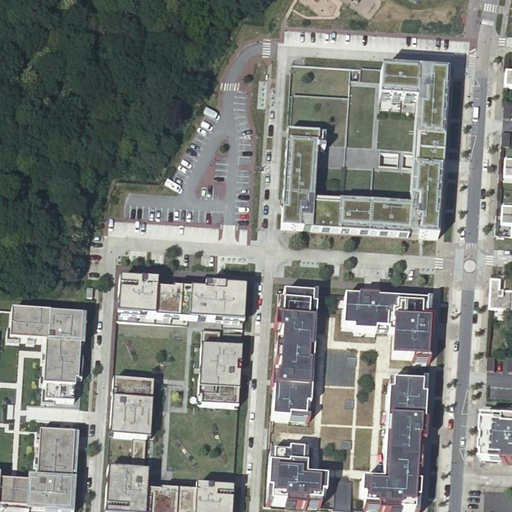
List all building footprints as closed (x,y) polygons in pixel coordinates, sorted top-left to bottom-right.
[(375,103),(377,71),(321,68),(290,66),(288,95),(282,182),(282,192),(296,193),(299,193),(300,193),(298,193),(298,181),(300,181),(301,174),(299,173),(300,161),(302,162),(302,161),(302,155),(302,154),(303,145),(306,96),(306,92),(309,92),(309,94),(362,98),(362,102),(375,103)] [(511,73),(504,73),(503,90),(511,90),(511,73)] [(380,75),(378,102),(415,104),(416,98),(424,98),(424,105),(420,105),(419,109),(424,109),(423,112),(419,112),(418,138),(422,138),(421,145),(417,145),(416,158),(415,175),(440,176),(444,108),(440,107),(441,78),(429,77),(428,82),(417,81),(417,77),(380,75)] [(309,92),(306,92),(306,96),(303,145),(306,145),(309,98),(358,101),(358,108),(375,110),(375,103),(362,102),(362,98),(309,94),(309,92)] [(502,120),(510,120),(511,107),(503,106),(502,120)] [(501,148),(508,148),(509,135),(501,134),(501,148)] [(511,160),(504,160),(503,169),(511,169),(511,160)] [(302,162),(300,161),(299,173),(301,174),(300,181),(298,181),(298,193),(300,193),(299,193),(296,193),(296,202),(303,202),(303,198),(355,201),(368,202),(368,206),(374,206),(374,202),(401,204),(400,208),(404,208),(404,204),(408,204),(408,208),(413,209),(413,200),(409,200),(409,201),(303,194),(305,161),(302,161),(302,162)] [(511,169),(503,169),(503,179),(511,179),(511,169)] [(440,176),(410,175),(409,200),(413,200),(413,209),(408,208),(408,204),(404,204),(404,208),(400,208),(401,204),(374,202),(374,206),(368,206),(368,202),(355,201),(353,236),(404,240),(436,242),(437,224),(440,176)] [(296,193),(282,192),(281,203),(281,204),(279,232),(311,234),(336,235),(353,236),(355,201),(303,198),(303,202),(296,202),(296,193)] [(511,201),(511,208),(501,207),(500,216),(511,216),(511,201)] [(500,225),(511,226),(510,238),(511,237),(511,216),(500,216),(500,225)] [(502,282),(492,281),(490,312),(511,313),(511,293),(501,292),(502,282)] [(117,295),(121,296),(120,319),(170,322),(170,318),(221,321),(221,325),(239,326),(240,308),(243,308),(245,290),(190,286),(190,292),(172,290),(171,293),(156,292),(157,285),(118,282),(117,295)] [(305,419),(306,407),(310,408),(311,389),(307,389),(308,367),(312,368),(314,349),(310,349),(311,326),(315,327),(316,308),(312,308),(313,297),(312,297),(283,295),(282,305),(282,318),(278,317),(275,317),(274,332),(277,332),(281,333),(280,345),(279,366),(278,378),(274,378),(271,378),(270,393),(273,393),(277,393),(276,406),(272,406),(271,422),(289,423),(289,419),(305,420),(305,419)] [(394,337),(393,359),(425,361),(426,341),(431,341),(432,320),(430,320),(426,320),(426,306),(377,303),(377,301),(378,298),(358,297),(358,299),(344,298),(342,330),(353,330),(353,334),(375,336),(376,332),(388,332),(388,337),(394,337)] [(81,317),(11,313),(9,342),(46,345),(45,353),(48,353),(48,359),(45,359),(43,388),(45,388),(45,403),(73,405),(75,383),(77,383),(81,317)] [(203,370),(202,378),(198,378),(197,407),(233,409),(234,399),(238,399),(239,377),(235,376),(236,369),(240,369),(241,350),(219,349),(220,334),(201,333),(199,370),(203,370)] [(495,373),(496,359),(488,359),(487,372),(495,373)] [(147,417),(148,408),(151,408),(153,384),(112,382),(109,431),(113,431),(112,440),(145,442),(146,432),(150,432),(151,417),(147,417)] [(391,394),(387,394),(386,412),(390,412),(389,438),(385,437),(383,456),(387,456),(386,472),(382,472),(382,483),(361,482),(360,498),(364,498),(364,508),(378,509),(377,511),(413,511),(414,502),(418,502),(419,486),(416,486),(416,475),(417,454),(418,444),(424,445),(426,424),(423,424),(425,399),(421,399),(422,386),(421,386),(392,385),(391,394)] [(511,409),(484,408),(483,418),(484,418),(505,419),(511,419),(511,409)] [(511,419),(505,419),(504,424),(484,423),(484,418),(483,418),(483,419),(482,437),(484,437),(483,446),(482,445),(482,446),(481,463),(503,464),(511,464),(511,419)] [(0,511),(1,511),(2,504),(20,505),(19,511),(27,511),(28,511),(40,511),(72,511),(74,484),(70,484),(73,437),(39,435),(35,486),(30,486),(30,485),(0,482),(0,511)] [(112,440),(108,440),(108,442),(106,472),(143,474),(147,474),(149,442),(145,442),(112,440)] [(270,468),(266,468),(264,493),(268,493),(267,506),(268,506),(282,507),(282,510),(303,511),(303,508),(303,504),(318,505),(319,495),(322,495),(324,480),(305,479),(306,466),(302,466),(303,453),(286,452),(286,456),(270,455),(270,468)] [(143,483),(143,474),(106,472),(103,511),(227,511),(228,509),(231,509),(232,491),(215,490),(215,492),(211,491),(211,490),(194,489),(194,494),(159,492),(159,494),(146,493),(147,483),(143,483)] [(350,511),(352,482),(333,481),(330,511),(350,511)]
